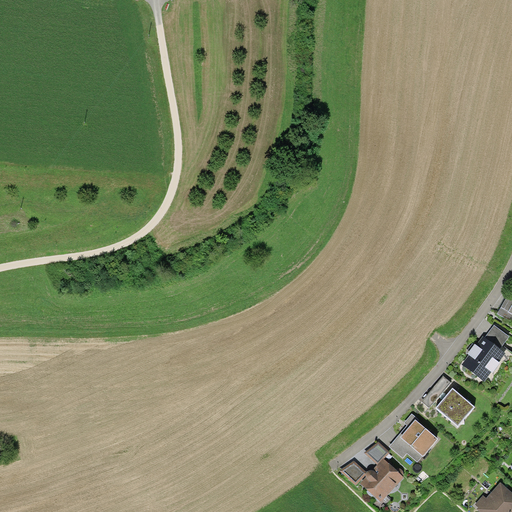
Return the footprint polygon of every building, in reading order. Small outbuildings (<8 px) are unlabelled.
[(511,299),(506,296),(495,316),(511,324),(511,299)] [(508,339),(493,328),(483,341),(482,340),(476,348),(473,346),(465,356),(467,358),(460,367),(481,382),(488,373),(492,376),(500,365),(498,363),(504,355),(499,351),(508,339)] [(449,384),(442,377),(419,402),(427,409),(449,384)] [(472,409),(451,390),(434,409),(456,428),(472,409)] [(418,421),(410,414),(402,424),(408,428),(401,436),(398,434),(387,447),(401,459),(404,455),(415,464),(435,440),(415,424),(418,421)] [(402,479),(401,478),(402,475),(402,474),(400,471),(396,469),(394,469),(393,470),(382,460),(371,472),(369,471),(367,471),(365,473),(363,477),(364,479),(358,485),(378,504),(402,479)] [(362,472),(353,463),(341,472),(353,483),(362,472)] [(511,511),(511,495),(498,484),(484,500),(481,497),(474,505),(477,508),(474,510),(476,511),(511,511)]
